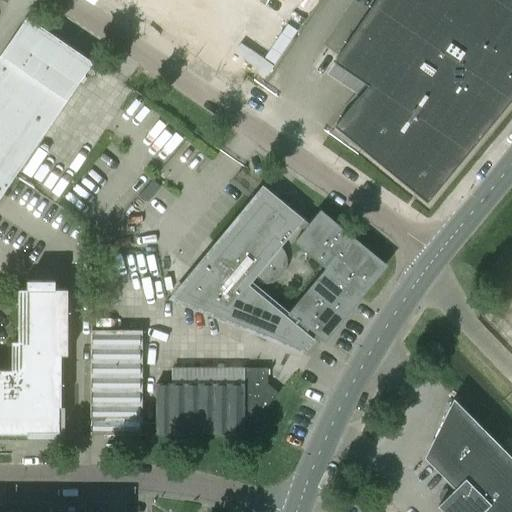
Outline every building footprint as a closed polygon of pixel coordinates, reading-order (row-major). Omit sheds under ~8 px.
[(511,0),(376,0),(334,62),(368,85),(334,126),(427,203),(511,99),(511,0)] [(0,197),(93,62),(27,17),(10,41),(0,55),(0,197)] [(280,199),(271,209),(257,198),(266,187),(265,186),(173,297),(303,350),(313,338),(306,332),(309,328),(323,339),(358,296),(384,265),(319,211),(309,223),(280,199)] [(0,433),(27,433),(27,432),(57,432),(57,406),(59,406),(59,355),(68,355),(68,289),(55,289),(55,280),(27,280),(27,289),(18,289),(18,341),(12,341),(12,369),(0,369),(0,433)] [(141,331),(91,331),(91,434),(141,434),(141,331)] [(155,384),(155,434),(244,434),(244,422),(254,422),(277,394),(267,385),(268,368),(244,368),(244,384),(155,384)] [(511,511),(511,458),(454,399),(424,458),(455,489),(452,492),(449,490),(445,490),(442,492),(440,495),(440,499),(442,502),(438,506),(444,511),(511,511)]
